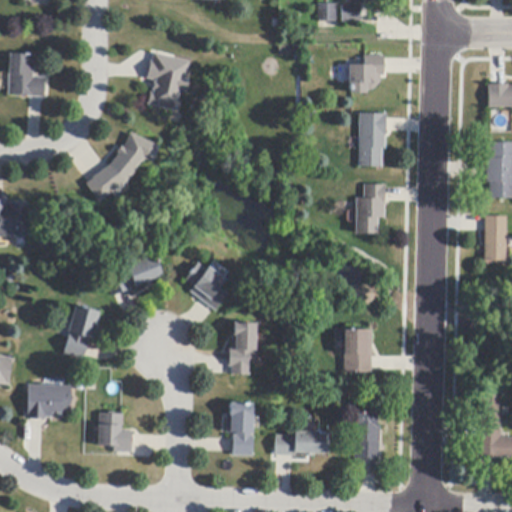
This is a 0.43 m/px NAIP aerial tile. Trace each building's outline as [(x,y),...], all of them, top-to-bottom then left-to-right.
[(335,5),(335,22),(334,22),(319,22),(318,22),(318,5),(335,5)] [(360,5),(359,23),(341,23),(342,5),(360,5)] [(290,56),(278,56),(278,47),(290,47),(290,56)] [(42,98),(30,97),(28,97),(28,96),(8,95),(10,54),(34,55),(33,78),(45,79),(44,98),(42,98)] [(176,101),(174,111),(172,111),(147,105),(150,93),(152,93),(153,91),(152,91),(154,83),(155,83),(156,79),(155,79),(154,82),(147,80),(147,78),(153,55),(153,54),(189,63),(185,80),(188,81),(186,92),(179,91),(176,101)] [(383,60),(383,74),(383,77),(379,77),(379,83),(372,91),(365,91),(365,95),(349,94),(349,84),(347,84),(347,66),(363,66),(364,57),(383,57),(383,60)] [(511,108),(487,108),(487,85),(490,85),(504,85),(508,85),(508,86),(511,86),(511,108)] [(386,119),(385,131),(385,136),(384,136),(384,149),(382,149),(381,168),(357,167),(359,114),(383,115),(383,114),(386,114),(386,119)] [(87,183),(92,180),(91,178),(105,169),(108,167),(117,155),(115,153),(120,147),(123,149),(129,134),(158,147),(151,163),(143,159),(134,171),(124,183),(97,202),(85,184),(87,183)] [(511,144),(511,199),(489,199),(489,184),(486,184),(486,178),(486,164),(486,159),(489,159),(489,144),(511,144)] [(385,189),(384,202),(384,205),(383,219),(377,219),(376,235),(354,234),(355,199),(363,199),(363,186),(381,186),(381,185),(385,185),(385,189)] [(28,205),(29,237),(26,237),(11,238),(0,238),(0,201),(4,201),(6,201),(6,205),(8,205),(8,203),(20,203),(20,205),(28,205)] [(483,261),(484,231),(484,219),(484,217),(506,218),(505,262),(483,261)] [(162,277),(134,287),(133,285),(129,287),(130,290),(127,291),(115,295),(112,297),(104,276),(155,258),(162,277)] [(215,311),(214,310),(199,300),(190,293),(193,288),(184,282),(189,275),(188,274),(191,270),(192,271),(197,264),(206,271),(209,268),(225,280),(219,289),(227,295),(215,311)] [(88,343),(85,356),(85,359),(65,354),(68,338),(73,316),(76,306),(81,308),(82,307),(86,308),(85,309),(100,312),(97,323),(98,323),(96,332),(94,332),(92,340),(88,339),(88,340),(89,340),(88,343)] [(255,324),(255,360),(248,360),(248,375),(231,375),(231,374),(231,367),(228,367),(228,353),(228,349),(232,349),(232,334),(233,325),(238,325),(238,324),(255,324)] [(370,331),(370,358),(370,371),(370,374),(342,374),(342,331),(366,331),(370,331)] [(0,357),(12,359),(9,387),(0,385),(0,357)] [(43,420),(32,420),(28,420),(28,386),(72,387),(71,412),(63,412),(63,415),(52,415),(52,418),(46,418),(46,420),(43,420)] [(492,458),(481,457),(478,457),(479,439),(479,427),(480,395),(500,395),(499,438),(511,438),(511,459),(493,459),(493,458),(492,458)] [(253,457),(232,456),(233,453),(233,440),(233,436),(237,436),(237,434),(226,433),(226,415),(230,415),(230,404),(253,405),(252,434),(250,434),(250,437),(254,437),(253,457)] [(379,426),(378,460),(375,460),(364,460),(353,459),(354,426),(355,426),(355,413),(375,414),(375,426),(379,426)] [(133,436),(132,453),(131,453),(114,453),(114,447),(98,446),(99,426),(100,414),(123,415),(123,432),(133,433),(133,436)] [(291,457),(277,457),(274,456),(275,436),(293,437),(294,432),(324,433),(324,435),(329,435),(328,455),(325,455),(325,454),(322,453),(322,455),(294,454),(294,457),(291,457)]
